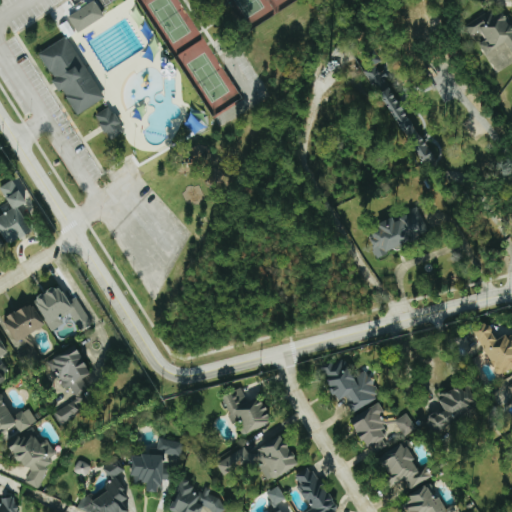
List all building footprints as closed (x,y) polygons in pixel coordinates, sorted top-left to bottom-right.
[(106,17),(98,1),(70,15),(79,32),(106,17)] [(511,24),(505,13),(497,18),(492,10),(465,27),(472,38),(482,31),(487,39),(480,44),(487,55),(505,44),(511,55),(511,24)] [(78,116),(108,98),(70,36),(40,54),(78,116)] [(434,157),(423,164),(362,70),(373,63),(434,157)] [(96,116),(111,139),(126,129),(111,106),(96,116)] [(426,165),(447,156),(439,139),(418,148),(426,165)] [(0,228),(10,246),(34,233),(21,208),(28,204),(15,180),(1,187),(14,210),(0,217),(0,228)] [(416,205),(428,231),(376,256),(363,231),(416,205)] [(53,331),(65,324),(62,318),(72,313),(81,331),(93,324),(78,297),(70,302),(62,286),(36,300),(53,331)] [(45,328),(34,306),(5,320),(17,343),(45,328)] [(477,332),(499,376),(511,370),(511,337),(510,339),(508,335),(499,340),(491,324),(477,332)] [(0,385),(11,379),(0,359),(10,353),(0,335),(0,385)] [(84,380),(94,374),(77,346),(49,362),(56,373),(57,372),(67,390),(72,387),(76,395),(89,388),(84,380)] [(368,371),(356,378),(345,358),(323,371),(340,401),(346,398),(354,413),(382,397),(368,371)] [(479,405),(462,382),(440,400),(446,407),(428,422),(439,436),(479,405)] [(275,422),(262,396),(250,403),(243,388),(223,398),(236,424),(239,423),(246,436),(275,422)] [(21,433),(39,422),(30,408),(16,417),(2,394),(0,395),(0,434),(16,425),(21,433)] [(90,404),(83,394),(55,414),(62,424),(90,404)] [(380,444),(388,440),(383,431),(388,428),(381,416),(386,412),(381,403),(352,420),(369,448),(379,442),(380,444)] [(418,429),(408,414),(396,421),(406,437),(418,429)] [(40,489),(58,449),(45,444),(18,432),(10,449),(18,452),(15,460),(33,469),(27,483),(40,489)] [(301,467),(286,437),(250,454),(247,448),(218,463),(225,477),(259,460),(269,482),(301,467)] [(166,454),(183,457),(185,443),(167,441),(166,454)] [(409,491),(433,477),(427,466),(421,470),(405,443),(380,458),(397,487),(404,483),(409,491)] [(162,493),(162,480),(173,480),(174,469),(166,469),(166,456),(134,456),(134,483),(147,483),(147,493),(162,493)] [(104,468),(111,479),(125,470),(117,458),(104,468)] [(74,471),(86,478),(92,467),(80,460),(74,471)] [(335,511),(334,510),(338,507),(313,466),(295,476),(314,509),(308,511),(335,511)] [(114,483),(79,504),(83,511),(90,511),(98,507),(101,511),(127,511),(123,505),(130,501),(125,493),(127,491),(117,476),(111,479),(114,483)] [(276,507),(287,499),(279,486),(267,494),(276,507)] [(0,511),(16,511),(20,511),(17,501),(17,499),(4,497),(3,504),(0,503),(0,511)]
